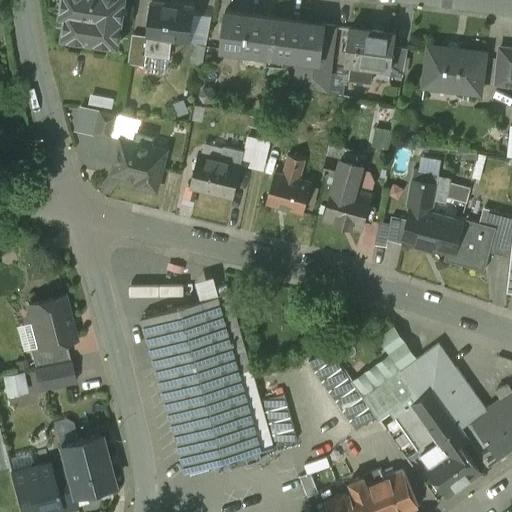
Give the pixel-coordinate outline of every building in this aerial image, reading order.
[(62,0),(60,15),(66,16),(63,37),(119,46),(125,0),(62,0)] [(194,7),(153,1),(148,36),(146,54),(147,54),(170,57),(173,38),(190,40),(194,7)] [(273,16),(227,11),(222,48),(228,49),(244,51),(269,54),(270,41),(273,16)] [(308,21),(273,16),(270,41),(286,43),(285,55),(297,57),(304,57),(308,21)] [(324,23),(308,21),(304,57),(320,59),(325,23),(324,23)] [(339,25),(325,23),(320,59),(334,61),(339,25)] [(397,33),(352,26),(347,63),(392,69),(397,33)] [(148,36),(133,34),(129,63),(146,66),(147,54),(146,54),(148,36)] [(484,52),(427,46),(423,82),(442,84),(442,89),(480,93),(484,52)] [(511,48),(501,47),(497,83),(511,84),(511,48)] [(244,51),(228,49),(226,60),(243,62),(244,51)] [(304,57),(297,57),(293,85),(330,91),(334,61),(320,59),(304,57)] [(113,97),(94,94),(92,103),(111,107),(113,97)] [(117,115),(101,111),(96,133),(111,137),(117,115)] [(4,126),(0,130),(0,149),(0,150),(14,136),(4,126)] [(154,136),(138,132),(135,141),(152,145),(154,136)] [(135,141),(122,138),(113,173),(138,179),(137,185),(157,190),(167,149),(152,145),(135,141)] [(223,157),(200,151),(191,185),(234,196),(246,149),(226,144),(223,157)] [(305,159),(289,154),(283,173),(299,178),(305,159)] [(362,166),(327,156),(324,172),(337,177),(335,183),(356,189),(362,166)] [(430,171),(414,168),(412,178),(428,181),(430,171)] [(283,173),(276,171),(267,201),(303,212),(312,181),(299,178),(283,173)] [(470,188),(448,183),(449,177),(438,175),(437,183),(435,194),(467,201),(470,188)] [(428,181),(412,178),(407,205),(412,206),(433,211),(435,194),(437,183),(428,181)] [(356,189),(335,183),(326,217),(363,229),(373,194),(356,189)] [(433,211),(412,206),(403,238),(446,251),(448,252),(457,218),(433,211)] [(511,214),(498,211),(494,227),(497,228),(491,247),(511,251),(511,214)] [(494,227),(457,216),(457,218),(448,252),(446,251),(444,259),(484,270),(491,247),(497,228),(494,227)] [(380,222),(370,220),(364,242),(376,244),(380,222)] [(231,291),(143,317),(187,470),(275,445),(231,291)] [(64,294),(29,303),(30,307),(28,311),(30,318),(33,321),(40,344),(40,346),(65,339),(75,336),(64,294)] [(65,339),(40,346),(40,344),(30,347),(35,365),(70,358),(65,339)] [(487,407),(439,341),(414,359),(434,387),(461,425),(487,407)] [(414,359),(400,369),(390,355),(354,382),(386,428),(393,423),(393,422),(434,387),(414,359)] [(39,368),(0,377),(0,428),(3,440),(55,427),(39,368)] [(461,425),(434,387),(393,422),(393,423),(386,428),(402,450),(413,442),(429,464),(462,442),(469,436),(461,425)] [(511,389),(487,407),(461,425),(469,436),(489,464),(511,448),(511,389)] [(11,472),(11,471),(3,440),(0,428),(0,474),(10,509),(20,506),(11,472)] [(100,432),(60,443),(66,466),(73,493),(74,493),(114,482),(100,432)] [(429,464),(428,465),(449,496),(483,472),(462,442),(429,464)] [(51,462),(11,472),(20,506),(21,511),(34,511),(61,505),(62,505),(53,470),(51,462)] [(66,466),(53,470),(62,505),(61,505),(62,509),(77,505),(74,493),(73,493),(66,466)] [(381,467),(364,474),(364,475),(365,475),(368,483),(385,477),(381,467)] [(385,477),(368,483),(365,475),(364,475),(358,478),(372,511),(404,511),(420,506),(404,469),(385,477)] [(312,472),(301,476),(309,496),(320,492),(312,472)] [(372,511),(358,478),(351,481),(354,489),(326,500),(331,511),(372,511)]
